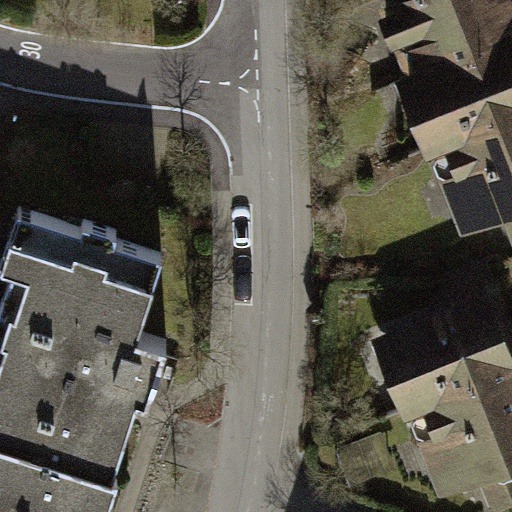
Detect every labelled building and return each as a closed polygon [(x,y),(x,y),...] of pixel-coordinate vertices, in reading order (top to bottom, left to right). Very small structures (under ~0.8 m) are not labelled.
[(511,2),(511,0),(347,0),(382,79),(511,23),(511,2)] [(511,117),(511,26),(381,82),(414,159),(511,117)] [(511,123),(418,164),(449,235),(511,207),(511,123)] [(226,247),(80,197),(11,396),(157,446),(226,247)] [(511,322),(490,269),(371,317),(442,494),(511,466),(511,322)] [(131,511),(152,453),(5,401),(0,415),(0,511),(131,511)]
